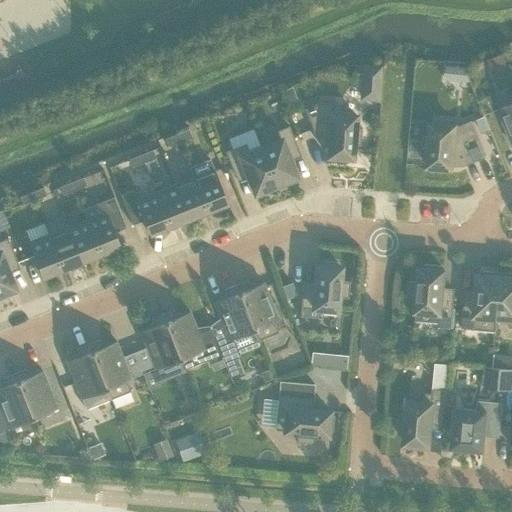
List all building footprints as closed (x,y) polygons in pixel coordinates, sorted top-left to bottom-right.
[(502,54),(488,60),(492,71),(506,65),(502,54)] [(380,66),(364,65),(362,97),(378,98),(380,66)] [(464,67),(462,67),(461,81),(470,82),(464,67)] [(435,70),(434,81),(457,82),(458,71),(435,70)] [(293,87),(281,91),(289,112),(301,108),(293,87)] [(306,110),(313,129),(331,130),(329,156),(333,156),(333,161),(348,163),(348,158),(353,158),(354,145),(361,146),(362,129),(355,129),(356,115),(342,114),(342,105),(321,103),(306,110)] [(511,103),(499,109),(511,141),(511,103)] [(478,120),(483,133),(491,130),(485,117),(478,120)] [(452,168),(453,163),(462,159),(465,166),(487,157),(472,121),(460,126),(432,123),(431,136),(424,136),(423,152),(430,153),(428,166),(432,166),(432,171),(448,172),(448,168),(452,168)] [(262,147),(278,190),(295,183),(293,178),(297,177),(288,155),(299,151),(290,126),(278,131),(281,140),(262,147)] [(177,134),(180,142),(192,138),(189,129),(177,134)] [(180,142),(177,134),(165,139),(169,147),(180,142)] [(239,147),(227,152),(237,176),(247,172),(256,193),(260,192),(262,196),(278,190),(262,147),(250,152),(247,144),(239,147)] [(141,155),(145,163),(157,158),(153,150),(141,155)] [(145,163),(141,155),(130,159),(133,168),(145,163)] [(190,167),(194,177),(208,212),(228,204),(210,159),(190,167)] [(175,185),(189,220),(208,212),(194,177),(175,185)] [(72,182),(75,191),(87,186),(84,178),(72,182)] [(75,191),(72,182),(60,187),(63,196),(75,191)] [(175,185),(156,192),(170,227),(189,220),(175,185)] [(32,192),(35,200),(47,196),(44,187),(32,192)] [(133,191),(121,196),(133,225),(145,220),(151,235),(170,227),(156,192),(137,200),(133,191)] [(35,200),(32,192),(20,197),(23,205),(35,200)] [(127,228),(114,195),(82,208),(87,220),(101,255),(121,247),(115,233),(127,228)] [(49,235),(63,270),(82,262),(68,227),(64,216),(45,224),(49,235)] [(101,255),(87,220),(68,227),(82,262),(101,255)] [(63,270),(49,235),(29,243),(43,278),(63,270)] [(0,241),(0,300),(14,295),(12,291),(15,289),(7,267),(18,263),(8,239),(0,241)] [(337,310),(339,297),(349,297),(350,282),(340,281),(341,268),(337,267),(338,262),(322,261),(321,266),(317,266),(315,291),(303,290),(301,316),(322,318),(323,309),(337,310)] [(445,270),(441,270),(441,265),(425,264),(425,269),(421,268),(420,282),(410,281),(409,297),(419,298),(417,321),(439,323),(439,327),(452,328),(455,297),(443,296),(445,270)] [(498,317),(502,272),(484,271),(483,275),(479,275),(477,298),(465,297),(463,328),(497,331),(498,317)] [(511,273),(502,272),(498,317),(510,318),(509,327),(511,327),(511,273)] [(236,285),(259,341),(279,333),(275,322),(279,320),(264,283),(251,288),(248,280),(236,285)] [(297,294),(292,282),(283,286),(288,298),(297,294)] [(223,323),(211,327),(211,328),(222,355),(223,359),(225,363),(238,358),(240,354),(261,346),(259,341),(236,285),(225,289),(228,297),(215,302),(223,323)] [(174,310),(162,314),(180,359),(184,369),(209,359),(211,363),(223,359),(222,355),(211,328),(198,333),(190,312),(177,317),(174,310)] [(154,326),(141,332),(147,347),(156,369),(180,359),(162,314),(151,319),(154,326)] [(100,339),(89,344),(111,399),(131,391),(127,380),(131,379),(123,357),(116,341),(103,347),(100,339)] [(80,356),(67,361),(86,409),(111,399),(89,344),(77,348),(80,356)] [(439,360),(449,360),(450,350),(444,350),(439,354),(439,360)] [(326,365),(327,353),(313,351),(312,364),(326,365)] [(433,384),(436,360),(427,359),(424,383),(433,384)] [(511,369),(501,368),(499,389),(511,390),(511,369)] [(15,373),(33,418),(58,408),(43,371),(30,376),(27,369),(15,373)] [(265,381),(273,378),(269,369),(262,372),(265,381)] [(154,370),(144,374),(150,390),(160,386),(154,370)] [(0,431),(33,418),(15,373),(4,378),(7,385),(0,387),(0,431)] [(432,420),(444,421),(447,390),(433,389),(433,394),(425,393),(424,402),(409,401),(408,414),(401,414),(400,430),(407,430),(406,443),(410,444),(409,449),(425,450),(426,445),(430,446),(432,420)] [(250,394),(249,423),(267,423),(268,395),(250,394)] [(330,411),(304,409),(305,397),(279,395),(278,407),(276,430),(298,433),(298,443),(314,444),(315,434),(328,435),(328,431),(333,432),(334,416),(330,415),(330,411)] [(456,408),(452,448),(484,451),(487,425),(501,426),(503,403),(479,401),(479,410),(456,408)] [(176,442),(183,461),(198,455),(191,437),(176,442)] [(89,448),(94,459),(105,454),(100,443),(89,448)] [(156,449),(160,460),(173,455),(169,444),(156,449)]
